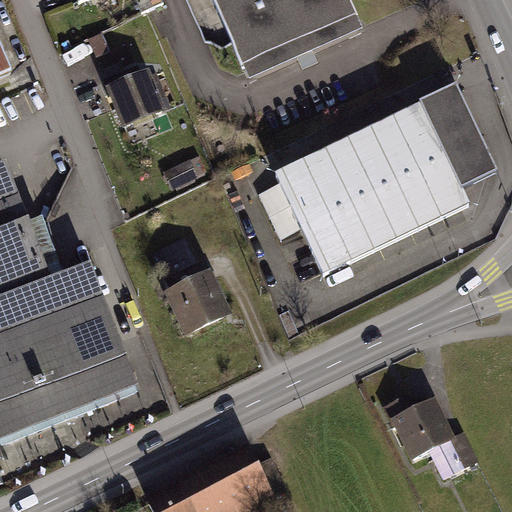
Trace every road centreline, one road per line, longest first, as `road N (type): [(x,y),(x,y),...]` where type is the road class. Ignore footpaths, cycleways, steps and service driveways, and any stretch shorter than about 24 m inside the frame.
road 1 (secondary): [(34,511),(511,281)]
road 2 (unknown): [(174,0),(207,79),(255,95),(449,0)]
road 3 (residential): [(20,0),(129,290)]
